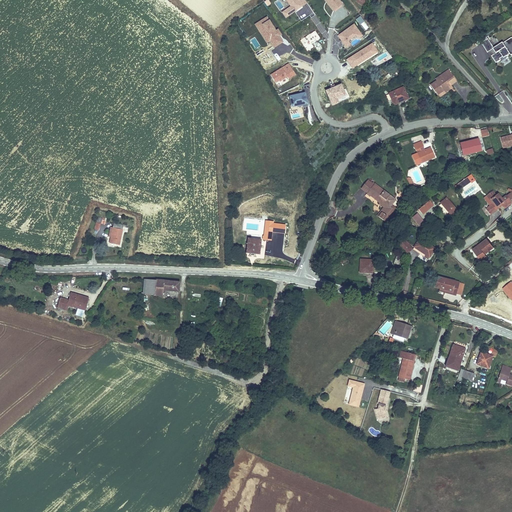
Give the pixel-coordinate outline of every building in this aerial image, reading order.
[(278,0),(279,0),(284,7),(279,10),(285,18),(307,3),(304,0),(278,0)] [(342,3),(339,0),(323,0),(333,10),(342,3)] [(275,29),(266,16),(254,24),(266,43),(269,41),(273,47),(282,41),(279,36),(281,34),(277,28),(275,29)] [(362,35),(353,23),(337,35),(345,47),(350,44),(348,40),(355,36),(358,39),(362,35)] [(511,37),(496,48),(488,37),(480,42),(491,59),(492,57),(496,64),(501,60),(500,59),(503,57),(504,59),(511,55),(511,56),(511,55),(511,37)] [(372,42),(345,59),(351,68),(378,51),(372,42)] [(295,74),(288,62),(274,70),(274,71),(270,74),(275,82),(278,80),(279,81),(286,77),(288,79),(295,74)] [(437,98),(445,93),(450,89),(447,84),(449,84),(452,88),(458,84),(450,72),(441,77),(443,80),(438,84),(431,88),(437,98)] [(345,94),(340,83),(324,89),(331,104),(338,102),(336,98),(345,94)] [(395,106),(409,100),(404,89),(390,95),(395,106)] [(511,95),(506,89),(503,92),(511,103),(511,95)] [(308,106),(304,91),(288,95),(291,106),(297,105),(297,108),(308,106)] [(487,128),(480,129),(482,137),(489,135),(487,128)] [(511,140),(511,130),(498,133),(501,143),(511,140)] [(464,150),(481,146),(478,135),(461,140),(464,150)] [(426,157),(433,152),(428,143),(420,148),(418,145),(422,142),(419,137),(410,142),(413,147),(414,146),(416,150),(415,151),(419,158),(424,155),(426,157)] [(412,180),(409,173),(407,173),(405,173),(410,184),(416,182),(416,181),(412,180)] [(461,189),(470,182),(467,177),(457,184),(461,189)] [(369,192),(378,198),(379,197),(382,199),(388,192),(372,181),(371,182),(365,178),(360,185),(366,189),(365,191),(368,194),(369,192)] [(490,201),(487,204),(482,208),(487,213),(498,204),(496,202),(500,199),(493,192),(492,193),(488,189),(481,195),(485,199),(487,198),(490,201)] [(480,197),(487,204),(490,201),(487,198),(485,199),(481,195),(480,197)] [(386,202),(382,199),(379,197),(378,198),(377,200),(384,205),(386,202)] [(456,210),(446,198),(440,203),(451,215),(456,210)] [(431,199),(420,208),(424,212),(435,204),(431,199)] [(386,202),(384,205),(377,215),(381,218),(390,205),(386,202)] [(419,227),(425,222),(417,213),(411,218),(419,227)] [(103,220),(103,218),(98,217),(94,229),(99,231),(103,220)] [(114,228),(112,228),(111,237),(113,238),(111,245),(121,247),(125,227),(115,225),(114,228)] [(263,235),(262,238),(272,239),(273,231),(266,230),(266,233),(264,233),(264,235),(263,235)] [(396,240),(401,247),(407,243),(408,242),(402,235),(396,240)] [(262,239),(248,237),(246,252),(260,254),(262,239)] [(422,261),(432,252),(419,239),(409,249),(422,261)] [(492,248),(485,239),(470,252),(481,265),(488,260),(484,254),(492,248)] [(405,251),(410,247),(407,243),(401,247),(405,251)] [(402,266),(404,259),(401,258),(401,257),(396,256),(394,263),(399,265),(402,266)] [(461,264),(470,270),(473,265),(464,259),(461,264)] [(373,276),(377,263),(364,260),(360,273),(373,276)] [(153,295),(154,280),(144,279),(143,294),(153,295)] [(433,290),(437,291),(449,294),(449,297),(454,298),(457,285),(436,279),(433,290)] [(179,282),(154,280),(153,295),(161,296),(162,291),(179,292),(179,282)] [(85,311),(89,298),(71,292),(69,300),(60,297),(57,308),(67,311),(69,306),(85,311)] [(404,338),(407,326),(393,323),(389,334),(392,335),(391,339),(400,341),(402,337),(404,338)] [(442,364),(451,367),(454,358),(457,359),(461,349),(450,344),(442,364)] [(410,360),(412,354),(398,350),(396,357),(400,358),(395,380),(401,382),(401,379),(408,380),(412,361),(410,360)] [(482,368),(487,356),(475,352),(471,364),(482,368)] [(470,369),(458,364),(451,379),(455,381),(459,373),(467,376),(470,369)] [(511,386),(511,383),(511,376),(505,373),(507,368),(498,364),(493,376),(502,380),(501,382),(511,386)] [(348,404),(358,407),(364,384),(349,380),(347,387),(353,388),(348,404)] [(386,418),(384,411),(383,411),(384,407),(385,407),(387,399),(378,397),(376,405),(378,405),(377,409),(374,410),(377,421),(386,418)]
